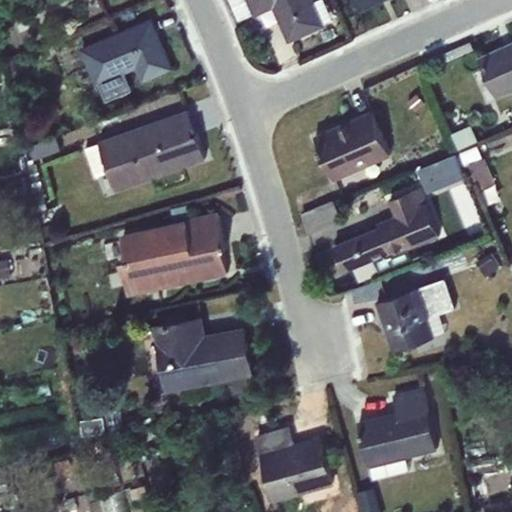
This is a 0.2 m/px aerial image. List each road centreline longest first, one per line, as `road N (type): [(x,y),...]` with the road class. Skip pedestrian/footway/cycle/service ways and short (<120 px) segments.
road 1 (residential): [(241,113),(494,0)]
road 2 (residential): [(241,113),(329,345)]
road 3 (residential): [(195,0),(241,113)]
